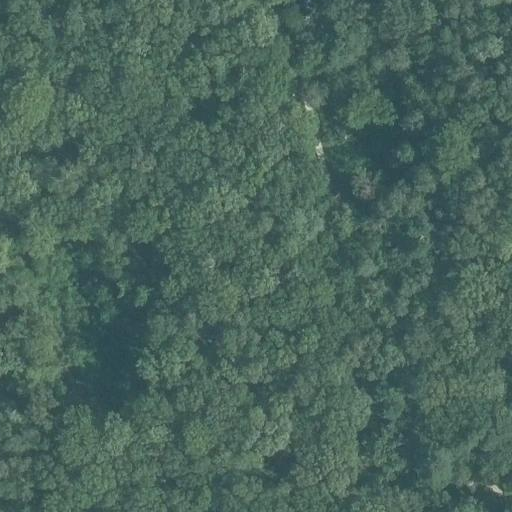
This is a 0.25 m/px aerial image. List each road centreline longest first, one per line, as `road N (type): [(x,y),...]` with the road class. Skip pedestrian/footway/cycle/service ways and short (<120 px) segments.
road 1 (track): [(269,0),(309,123),(363,389),(356,511)]
road 2 (track): [(360,458),(511,501)]
